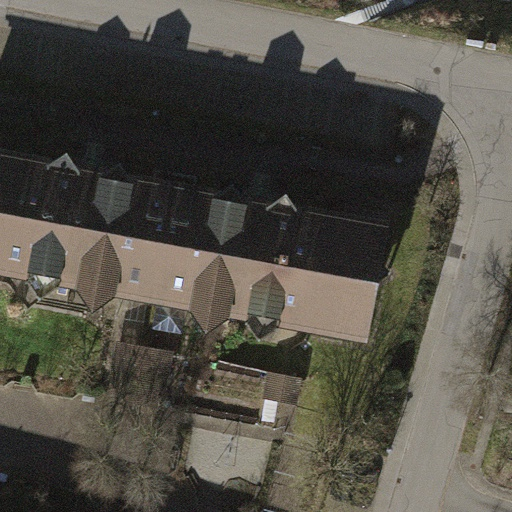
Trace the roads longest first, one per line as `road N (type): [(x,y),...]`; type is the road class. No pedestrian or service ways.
road 1 (residential): [(511,78),(106,0)]
road 2 (residential): [(423,511),(511,181)]
